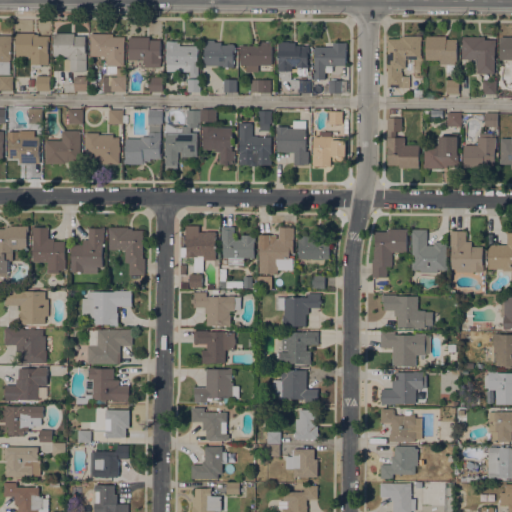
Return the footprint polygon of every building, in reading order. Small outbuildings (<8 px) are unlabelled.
[(34,32),(34,33),(38,33),(38,35),(49,35),(49,41),(48,41),(48,63),(41,63),(41,66),(32,66),(32,64),(31,64),(31,55),(16,55),(16,37),(14,36),(15,32),(34,32)] [(74,32),(74,35),(85,35),(85,50),(87,50),(87,53),(86,53),(86,70),(82,70),(82,71),(72,71),(72,70),(64,70),(64,58),(68,58),(68,55),(54,55),(54,32),(74,32)] [(113,33),(113,36),(125,36),(125,41),(124,41),(124,65),(117,65),(117,67),(125,67),(125,90),(103,90),(103,76),(117,76),(117,72),(106,72),(106,55),(90,55),(90,39),(90,33),(113,33)] [(0,35),(12,35),(12,41),(11,41),(11,59),(9,59),(9,73),(0,73),(0,35)] [(387,86),(388,67),(387,67),(387,63),(388,63),(388,42),(387,42),(387,38),(400,38),(400,36),(402,36),(402,35),(422,35),(421,59),(406,58),(405,67),(403,67),(402,71),(402,75),(410,75),(409,86),(387,86)] [(446,35),(446,38),(457,38),(457,61),(455,61),(455,64),(454,64),(454,71),(447,71),(447,64),(439,64),(440,59),(426,59),(426,35),(446,35)] [(485,36),(485,39),(496,39),(495,45),(494,73),(475,72),(475,58),(461,58),(462,40),(461,40),(461,35),(485,36)] [(149,36),(149,39),(160,39),(160,54),(161,54),(161,62),(160,62),(160,67),(145,66),(145,62),(143,62),(143,59),(129,59),(129,36),(149,36)] [(511,59),(500,59),(500,36),(511,36),(511,59)] [(204,40),(207,40),(207,39),(214,39),(214,40),(215,40),(215,41),(221,41),(221,44),(228,44),(228,43),(233,43),(233,44),(234,44),(234,46),(236,46),(236,51),(235,51),(235,53),(233,53),(233,59),(234,59),(234,66),(228,66),(228,68),(225,68),(225,66),(223,66),(223,65),(204,64),(204,40)] [(166,70),(167,47),(166,47),(166,40),(179,40),(179,45),(198,45),(197,63),(198,63),(198,75),(189,75),(189,70),(166,70)] [(271,64),(258,64),(258,71),(246,71),(246,64),(240,64),(240,44),(260,44),(260,40),(263,40),(263,41),(265,41),(265,40),(270,40),(270,41),(271,41),(271,64)] [(279,80),(279,70),(277,70),(277,65),(278,65),(279,41),(289,41),(295,41),(295,44),(302,44),(302,45),(308,45),(308,54),(307,54),(307,63),(309,63),(309,67),(307,67),(307,74),(297,74),(297,73),(296,73),(296,68),(297,68),(297,67),(296,67),(296,65),(292,65),(292,70),(291,70),(291,79),(311,79),(311,91),(298,91),(298,88),(291,87),(291,80),(279,80)] [(313,63),(315,63),(314,46),(332,46),(332,42),(347,42),(347,52),(345,52),(345,57),(347,57),(347,61),(345,61),(345,65),(332,65),(332,70),(325,70),(325,78),(314,78),(313,63)] [(12,89),(0,89),(0,75),(12,75),(12,89)] [(50,75),(50,90),(37,90),(37,75),(50,75)] [(87,90),(74,90),(74,75),(87,76),(87,90)] [(162,91),(149,91),(150,76),(163,76),(162,91)] [(199,78),(200,90),(187,90),(187,78),(199,78)] [(224,78),(237,79),(237,91),(224,91),(224,78)] [(270,79),(270,87),(273,87),(273,91),(250,91),(250,78),(270,79)] [(342,79),(342,80),(346,80),(346,92),(329,92),(329,91),(324,92),(324,84),(329,84),(329,79),(342,79)] [(446,93),(446,79),(459,79),(459,93),(446,93)] [(483,93),(483,79),(496,79),(496,93),(483,93)] [(322,81),(322,91),(312,91),(312,81),(322,81)] [(42,123),(29,122),(29,108),(42,108),(42,123)] [(82,123),(68,123),(69,108),(82,108),(82,123)] [(124,163),(124,159),(126,159),(126,138),(141,138),(141,136),(149,136),(149,123),(148,123),(148,108),(162,108),(162,123),(161,123),(161,140),(160,140),(160,152),(161,152),(161,158),(150,158),(150,160),(144,160),(144,163),(124,163)] [(200,109),(200,108),(215,108),(215,121),(200,121),(200,109)] [(122,123),(108,123),(109,109),(122,109),(122,123)] [(199,121),(199,127),(187,127),(187,109),(200,109),(200,121),(199,121)] [(271,122),(269,122),(269,130),(260,130),(260,122),(258,122),(258,110),(271,110),(271,122)] [(329,110),(342,110),(342,123),(329,123),(329,110)] [(460,125),(447,125),(447,111),(460,111),(460,125)] [(497,112),(497,128),(494,128),(494,126),(485,125),(485,111),(497,112)] [(399,167),(399,164),(388,164),(388,146),(387,146),(387,117),(402,117),(401,130),(396,130),(396,136),(405,136),(405,144),(419,144),(419,167),(399,167)] [(197,156),(181,155),(181,151),(178,151),(178,163),(177,163),(177,169),(165,169),(165,162),(164,162),(164,147),(165,147),(166,122),(172,124),(184,124),(183,132),(197,132),(197,156)] [(271,149),(271,164),(258,164),(258,165),(249,165),(249,163),(239,163),(239,152),(240,152),(240,137),(239,137),(239,122),(251,122),(251,123),(252,123),(252,135),(257,135),(257,136),(271,136),(271,149)] [(234,127),(234,130),(232,130),(232,146),(232,150),(234,150),(234,163),(228,163),(228,165),(224,165),(224,163),(219,163),(220,151),(215,151),(215,148),(203,148),(203,128),(202,128),(202,125),(214,125),(214,127),(234,127)] [(277,151),(277,128),(276,128),(276,126),(288,126),(288,127),(306,127),(305,150),(308,150),(308,163),(304,163),(304,164),(293,164),(293,151),(277,151)] [(39,145),(41,145),(41,151),(39,151),(39,163),(19,162),(19,158),(8,158),(8,139),(7,139),(7,131),(19,131),(19,129),(34,130),(34,136),(40,136),(39,145)] [(80,160),(69,160),(69,161),(66,161),(65,163),(45,162),(45,139),(62,139),(62,129),(80,130),(80,160)] [(312,165),(313,153),(314,136),(320,136),(320,130),(331,131),(331,136),(346,136),(345,160),(333,160),(333,156),(331,156),(331,165),(312,165)] [(85,132),(99,132),(99,134),(113,134),(113,136),(119,136),(119,146),(120,146),(120,151),(119,151),(119,163),(101,163),(101,158),(88,158),(88,153),(85,153),(85,132)] [(423,167),(424,162),(425,148),(424,148),(424,144),(439,144),(439,134),(449,134),(449,132),(458,132),(457,155),(459,155),(459,165),(448,164),(448,166),(444,166),(444,167),(423,167)] [(464,144),(478,144),(478,136),(479,136),(479,132),(492,132),(492,136),(496,136),(496,147),(495,147),(494,165),(484,164),(484,168),(463,167),(464,144)] [(511,168),(511,163),(499,163),(499,158),(500,158),(500,137),(511,137),(511,168)] [(205,231),(205,230),(216,230),(216,233),(217,233),(217,236),(216,236),(215,259),(203,259),(203,271),(194,271),(194,256),(193,257),(192,257),(190,257),(189,256),(180,256),(180,235),(185,235),(186,224),(199,225),(199,231),(205,231)] [(0,228),(5,228),(5,226),(9,226),(9,225),(28,225),(28,231),(27,231),(27,249),(13,248),(13,260),(10,260),(10,272),(7,272),(7,275),(0,275),(0,228)] [(244,257),(243,265),(228,265),(228,257),(223,257),(223,240),(221,240),(221,225),(234,225),(234,238),(241,238),(241,234),(255,234),(255,241),(254,241),(254,257),(244,257)] [(58,272),(47,272),(47,269),(48,269),(48,261),(33,261),(33,239),(32,239),(32,226),(48,227),(48,238),(54,238),(54,241),(64,241),(64,258),(66,258),(66,269),(58,269),(58,272)] [(70,262),(71,262),(71,244),(83,244),(83,239),(88,239),(88,227),(102,227),(102,226),(104,226),(104,231),(104,240),(102,240),(102,243),(104,243),(104,245),(102,245),(102,251),(105,251),(105,257),(102,257),(102,266),(97,266),(98,273),(82,273),(82,270),(80,270),(80,273),(77,273),(77,270),(70,271),(70,262)] [(132,226),(132,229),(143,229),(143,257),(145,257),(145,274),(129,274),(129,262),(125,262),(125,249),(109,249),(109,232),(109,226),(132,226)] [(278,238),(279,226),(293,226),(293,253),(289,253),(289,257),(293,257),(293,269),(278,269),(278,272),(274,272),(274,273),(269,273),(269,272),(259,272),(260,238),(278,238)] [(408,228),(408,233),(407,233),(406,252),(392,251),(392,265),(387,265),(387,277),(372,276),(372,258),(374,258),(374,248),(375,248),(375,236),(374,236),(374,231),(387,231),(387,230),(388,230),(389,228),(408,228)] [(412,243),(411,243),(412,233),(411,233),(411,228),(427,229),(427,245),(434,245),(434,241),(447,241),(447,269),(437,269),(437,271),(421,271),(421,269),(412,269),(412,243)] [(466,230),(466,241),(471,241),(471,246),(482,246),(482,264),(483,264),(483,271),(456,270),(456,268),(451,268),(451,266),(450,266),(450,263),(451,263),(451,257),(450,257),(450,254),(451,254),(451,251),(450,251),(450,248),(451,248),(451,246),(450,246),(450,244),(451,244),(451,243),(450,243),(450,230),(466,230)] [(507,244),(507,232),(511,232),(511,269),(503,269),(503,268),(488,268),(488,244),(507,244)] [(324,264),(311,264),(311,258),(298,258),(298,239),(298,235),(311,235),(311,239),(321,239),(321,235),(330,235),(330,258),(325,258),(324,264)] [(202,273),(202,286),(189,286),(190,273),(202,273)] [(325,274),(324,287),(312,287),(312,274),(325,274)] [(45,298),(48,298),(48,315),(45,315),(45,323),(27,323),(27,324),(19,324),(19,311),(20,311),(20,304),(6,304),(6,290),(45,290),(45,298)] [(114,291),(114,290),(132,290),(132,305),(117,305),(116,312),(118,312),(118,325),(115,325),(115,324),(110,324),(99,323),(99,325),(96,325),(96,323),(92,323),(92,316),(82,316),(82,297),(87,297),(87,291),(114,291)] [(206,291),(206,295),(227,296),(227,295),(235,295),(235,296),(241,296),(241,309),(234,309),(234,310),(229,310),(229,313),(230,313),(230,325),(227,325),(227,326),(223,326),(223,325),(219,325),(219,326),(217,326),(217,325),(215,325),(211,325),(206,324),(207,312),(205,312),(205,306),(193,306),(193,302),(191,302),(191,298),(193,298),(193,291),(206,291)] [(308,307),(308,313),(306,313),(306,325),(283,325),(283,314),(284,314),(284,309),(276,308),(276,296),(307,296),(307,292),(320,292),(320,299),(322,299),(322,303),(320,303),(320,307),(308,307)] [(418,295),(418,309),(425,309),(425,311),(433,311),(433,324),(425,324),(425,327),(414,327),(414,326),(397,326),(397,315),(394,315),(394,309),(384,309),(384,301),(381,301),(381,294),(395,294),(395,295),(418,295)] [(511,296),(511,327),(510,327),(510,328),(503,328),(503,316),(501,316),(501,300),(506,300),(506,296),(511,296)] [(45,349),(46,349),(46,362),(21,362),(21,351),(16,351),(16,344),(5,344),(5,327),(23,327),(23,328),(28,328),(28,327),(34,327),(34,329),(43,329),(43,335),(45,335),(45,349)] [(89,345),(89,339),(88,339),(88,329),(98,329),(98,328),(132,328),(132,345),(120,345),(120,363),(87,363),(88,345),(89,345)] [(209,362),(209,363),(202,363),(202,349),(207,349),(207,343),(194,343),(194,329),(208,330),(208,331),(234,331),(234,338),(235,338),(235,343),(234,343),(234,349),(225,349),(225,362),(209,362)] [(318,331),(318,344),(306,343),(306,350),(310,350),(310,354),(311,354),(311,364),(304,364),(304,363),(289,363),(289,364),(280,363),(280,362),(275,362),(275,352),(280,352),(280,351),(288,351),(288,349),(281,349),(282,336),(288,337),(288,331),(305,331),(305,330),(318,331)] [(392,347),(380,346),(381,330),(385,330),(385,331),(395,331),(395,334),(415,334),(415,333),(425,333),(425,334),(430,334),(430,353),(426,352),(426,365),(392,365),(392,347)] [(511,365),(510,365),(510,367),(505,367),(505,365),(493,365),(493,333),(497,333),(498,334),(511,334),(511,365)] [(16,384),(16,378),(19,378),(19,367),(37,367),(37,366),(47,366),(47,384),(39,384),(39,400),(5,399),(5,384),(16,384)] [(85,378),(89,378),(89,367),(93,367),(93,368),(114,368),(114,379),(119,379),(119,384),(130,384),(130,401),(112,401),(112,399),(106,399),(106,401),(100,401),(100,399),(88,399),(88,402),(71,402),(71,399),(76,399),(76,396),(86,396),(85,394),(85,378)] [(207,368),(228,368),(228,367),(232,367),(232,373),(233,373),(233,376),(232,376),(232,379),(231,379),(231,382),(233,382),(233,385),(239,385),(239,397),(212,397),(212,399),(208,399),(208,401),(194,401),(195,386),(206,386),(207,368)] [(307,388),(318,388),(318,400),(305,400),(305,398),(273,398),(273,379),(281,379),(281,368),(283,368),(283,369),(307,370),(307,388)] [(416,403),(395,403),(385,403),(385,404),(381,404),(381,388),(392,388),(392,379),(395,379),(395,371),(413,371),(413,370),(423,370),(423,374),(426,374),(426,387),(423,387),(423,388),(416,388),(416,403)] [(511,403),(495,403),(495,389),(488,389),(488,387),(484,387),(485,373),(488,373),(488,371),(511,371),(511,403)] [(43,405),(43,416),(41,416),(41,424),(33,424),(33,427),(28,427),(28,431),(24,431),(24,434),(8,434),(8,426),(5,426),(6,415),(4,415),(5,405),(43,405)] [(226,433),(229,433),(229,439),(206,439),(206,429),(202,429),(202,421),(192,420),(192,407),(205,407),(205,411),(227,411),(226,433)] [(421,438),(415,438),(415,441),(389,440),(389,433),(391,433),(391,428),(392,422),(381,422),(381,408),(393,408),(393,409),(395,409),(394,414),(415,414),(415,417),(422,417),(421,438)] [(129,409),(129,427),(126,427),(126,436),(123,436),(123,437),(105,437),(105,409),(129,409)] [(294,438),(294,431),(295,431),(296,418),(299,418),(299,409),(316,409),(315,425),(318,425),(317,438),(294,438)] [(490,431),(489,431),(489,411),(511,411),(511,440),(490,441),(490,431)] [(52,429),(52,441),(39,441),(39,429),(52,429)] [(91,429),(91,441),(78,441),(78,429),(91,429)] [(280,431),(280,442),(267,442),(267,431),(280,431)] [(65,443),(65,454),(52,454),(52,443),(65,443)] [(102,467),(102,459),(95,459),(95,450),(115,451),(115,448),(117,448),(117,444),(128,444),(128,458),(118,458),(118,476),(95,476),(95,466),(102,467)] [(279,444),(279,455),(272,455),(272,456),(270,456),(270,455),(266,455),(266,444),(279,444)] [(418,465),(415,465),(415,473),(393,473),(393,478),(380,477),(380,463),(391,463),(391,455),(394,455),(394,445),(415,445),(415,448),(418,447),(418,465)] [(6,462),(6,459),(4,459),(4,446),(38,446),(38,459),(40,459),(40,475),(32,475),(5,475),(6,462)] [(191,478),(191,464),(202,464),(202,461),(204,461),(205,446),(222,446),(222,473),(218,473),(218,478),(191,478)] [(488,447),(511,447),(511,477),(488,477),(488,447)] [(314,448),(314,458),(318,458),(317,476),(293,476),(293,468),(285,468),(286,455),(292,455),(292,449),(294,449),(294,448),(314,448)] [(39,486),(39,495),(43,495),(43,498),(48,498),(48,511),(18,511),(18,504),(14,504),(15,496),(4,495),(4,482),(17,482),(17,486),(39,486)] [(227,493),(227,482),(239,482),(239,493),(227,493)] [(407,482),(407,487),(411,487),(411,498),(415,498),(415,510),(411,510),(411,511),(393,511),(393,499),(391,499),(391,496),(380,496),(380,482),(407,482)] [(511,483),(511,511),(509,511),(509,504),(500,504),(500,492),(505,492),(505,483),(511,483)] [(115,484),(114,494),(117,494),(117,503),(129,503),(128,511),(116,511),(94,511),(94,502),(95,502),(96,491),(94,491),(95,484),(115,484)] [(304,491),(304,488),(305,488),(305,484),(317,485),(317,498),(307,498),(307,511),(282,511),(283,508),(278,508),(278,499),(283,499),(283,491),(304,491)] [(192,511),(192,495),(195,495),(195,487),(211,488),(211,495),(221,495),(221,511),(215,511),(192,511)]
